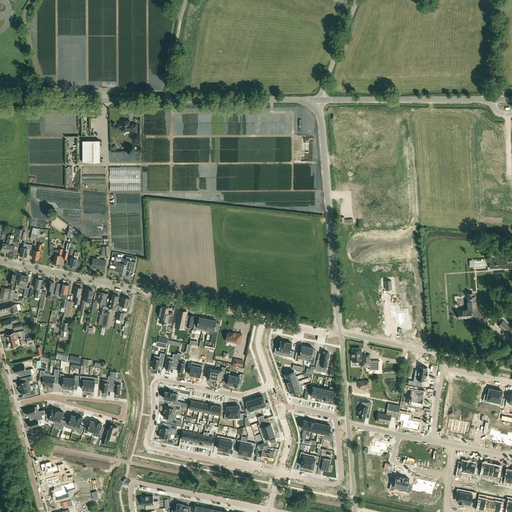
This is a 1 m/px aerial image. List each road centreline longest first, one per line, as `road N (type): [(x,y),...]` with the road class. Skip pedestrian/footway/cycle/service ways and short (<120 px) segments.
road 1 (unclassified): [(321,99),(0,100)]
road 2 (residential): [(271,386),(240,395),(157,379),(147,437),(152,447),(279,473)]
road 3 (residential): [(339,333),(321,99)]
road 4 (residential): [(279,473),(331,483),(341,474),(334,417),(278,404)]
road 5 (unclassified): [(491,99),(321,99)]
road 6 (residential): [(132,511),(135,483),(268,510)]
road 7 (residential): [(262,320),(131,288)]
road 8 (unclassified): [(131,288),(0,261)]
